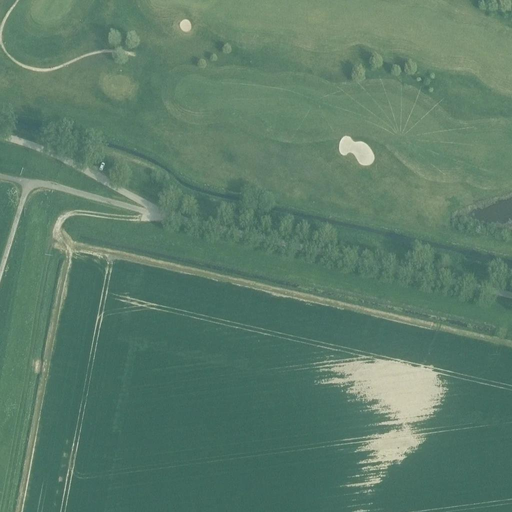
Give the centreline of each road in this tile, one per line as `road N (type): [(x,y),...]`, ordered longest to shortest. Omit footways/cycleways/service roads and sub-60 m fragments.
road 1 (unclassified): [(511,294),(162,215),(49,152),(0,136)]
road 2 (track): [(162,215),(77,212),(58,228),(68,250),(19,511)]
road 3 (track): [(58,228),(2,511)]
